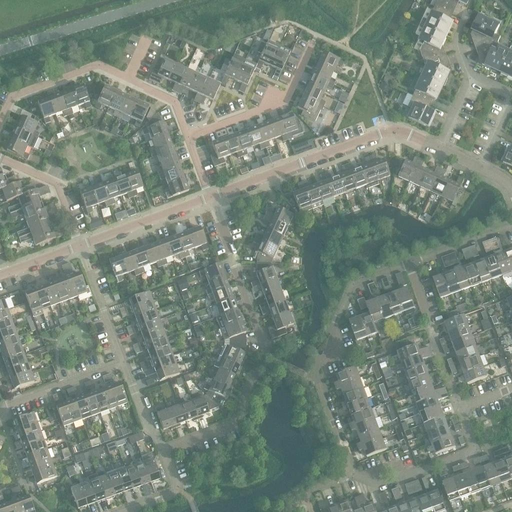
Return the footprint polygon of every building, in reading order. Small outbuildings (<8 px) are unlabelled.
[(437,0),(434,8),(451,16),(458,2),(466,6),(468,1),(467,0),(437,0)] [(451,16),(434,8),(431,13),(425,28),(445,37),(452,23),(449,21),(451,16)] [(473,39),(477,51),(498,43),(501,37),(495,35),(500,26),(498,25),(499,23),(493,20),(492,22),(480,16),(475,26),(474,25),(472,30),(473,31),(471,36),(472,40),(473,39)] [(445,37),(425,28),(417,44),(422,46),(419,51),(424,64),(445,56),(441,45),(445,37)] [(267,42),(265,46),(257,66),(255,69),(260,71),(263,64),(270,67),(277,51),(279,47),(267,42)] [(500,48),(498,43),(477,51),(482,64),(486,65),(485,66),(485,67),(490,69),(491,68),(500,72),(509,52),(500,48)] [(277,51),(270,67),(276,70),(273,77),(278,80),(288,57),(277,51)] [(511,53),(509,52),(500,72),(508,76),(508,77),(511,79),(511,53)] [(315,64),(333,72),(336,66),(341,68),(344,64),(323,54),(320,61),(318,59),(315,64)] [(236,82),(245,60),(234,55),(221,84),(226,86),(229,79),(236,82)] [(449,69),(445,56),(424,64),(426,68),(421,77),(441,87),(446,78),(447,78),(449,73),(448,73),(449,69)] [(169,82),(176,66),(165,60),(159,73),(154,70),(149,81),(159,86),(162,79),(169,82)] [(245,60),(236,82),(242,85),(239,92),(244,94),(255,69),(257,66),(245,60)] [(316,70),(313,76),(333,86),(336,81),(330,79),(333,72),(315,64),(313,68),(316,70)] [(172,92),(176,94),(187,70),(176,66),(169,82),(175,85),(172,92)] [(187,70),(176,94),(181,96),(184,89),(191,92),(198,76),(187,70)] [(194,102),(198,104),(209,80),(198,76),(191,92),(197,95),(194,102)] [(333,86),(313,76),(310,82),(307,81),(305,86),(323,94),(326,88),(331,90),(333,86)] [(435,101),(441,87),(421,77),(415,91),(412,97),(430,105),(432,100),(435,101)] [(206,99),(213,102),(220,86),(209,80),(198,104),(203,106),(206,99)] [(306,92),(303,98),(323,108),(326,103),(320,101),(323,94),(305,86),(303,90),(306,92)] [(71,89),(77,107),(84,105),(86,110),(91,108),(83,87),(76,89),(75,87),(71,89)] [(102,105),(108,108),(117,90),(113,88),(112,90),(105,87),(95,108),(100,110),(102,105)] [(77,107),(71,89),(66,90),(67,93),(60,95),(68,116),(73,115),(71,110),(77,107)] [(117,118),(127,97),(121,94),(122,92),(117,90),(108,108),(115,111),(113,116),(117,118)] [(342,90),(340,101),(347,103),(350,92),(342,90)] [(427,111),(430,105),(412,97),(407,94),(402,105),(412,110),(407,119),(428,128),(434,114),(427,111)] [(68,116),(60,95),(54,98),(53,95),(48,97),(55,116),(61,113),(63,118),(68,116)] [(55,116),(48,97),(43,99),(44,101),(37,104),(45,125),(50,123),(48,118),(55,116)] [(124,116),(130,118),(139,100),(134,98),(133,100),(127,97),(117,118),(122,120),(124,116)] [(323,108),(303,98),(300,104),(297,103),(295,108),(303,112),(301,116),(315,123),(320,111),(321,112),(323,108)] [(139,100),(130,118),(137,121),(135,126),(140,129),(150,108),(143,104),(144,102),(139,100)] [(279,119),(287,141),(292,139),(292,137),(303,133),(298,119),(294,120),(291,112),(285,114),(286,117),(279,119)] [(333,112),(331,120),(338,122),(340,114),(333,112)] [(144,136),(149,135),(152,141),(170,134),(169,129),(166,130),(163,123),(162,124),(160,117),(157,115),(146,126),(147,129),(142,131),(144,136)] [(19,123),(16,129),(38,139),(40,134),(35,132),(38,125),(20,117),(17,122),(19,123)] [(283,142),(287,141),(279,119),(273,122),(272,119),(267,121),(274,140),(281,137),(283,142)] [(268,142),(274,140),(267,121),(263,123),(264,125),(257,128),(265,149),(270,147),(268,142)] [(261,150),(265,149),(257,128),(251,130),(250,127),(245,129),(252,148),(259,145),(261,150)] [(11,135),(9,139),(27,148),(30,141),(36,144),(38,139),(16,129),(13,136),(11,135)] [(245,150),(252,148),(245,129),(240,131),(241,133),(235,136),(243,157),(247,155),(245,150)] [(149,150),(150,154),(172,146),(169,139),(172,139),(170,134),(152,141),(154,148),(149,150)] [(238,159),(243,157),(235,136),(228,138),(227,136),(223,138),(229,156),(236,154),(238,159)] [(223,158),(229,156),(223,138),(218,139),(219,142),(212,144),(216,155),(210,157),(214,168),(225,164),(223,158)] [(27,148),(9,139),(7,144),(9,145),(6,152),(27,161),(30,156),(25,154),(27,148)] [(293,146),(296,154),(310,149),(307,141),(293,146)] [(158,157),(160,163),(179,156),(177,152),(174,153),(172,146),(150,154),(152,159),(158,157)] [(511,150),(510,149),(503,163),(511,167),(511,150)] [(179,156),(160,163),(162,170),(157,172),(159,177),(180,169),(178,162),(180,161),(179,156)] [(374,156),(369,158),(378,181),(389,177),(383,161),(376,163),(374,156)] [(367,186),(378,181),(369,158),(364,160),(367,167),(360,169),(367,186)] [(397,177),(409,183),(419,160),(415,158),(412,164),(405,161),(397,177)] [(409,183),(420,188),(427,172),(421,169),(424,162),(419,160),(409,183)] [(351,165),(347,166),(356,190),(367,186),(360,169),(354,172),(351,165)] [(344,194),(356,190),(347,166),(342,168),(345,175),(338,178),(344,194)] [(434,174),(427,172),(420,188),(431,193),(441,170),(437,168),(434,174)] [(166,179),(168,186),(187,179),(185,174),(182,175),(180,169),(159,177),(161,181),(166,179)] [(125,176),(133,198),(138,196),(136,191),(143,188),(136,170),(131,172),(132,174),(125,176)] [(431,193),(441,198),(449,182),(442,179),(446,172),(441,170),(431,193)] [(329,173),(324,175),(333,198),(344,194),(338,178),(331,180),(329,173)] [(322,203),(333,198),(324,175),(319,177),(322,184),(316,186),(322,203)] [(2,176),(0,177),(0,190),(9,187),(8,183),(5,184),(2,176)] [(133,198),(125,176),(118,179),(117,177),(113,178),(120,197),(126,195),(128,200),(133,198)] [(113,199),(120,197),(113,178),(108,180),(109,182),(102,185),(110,207),(115,205),(113,199)] [(455,185),(449,182),(441,198),(453,203),(463,180),(458,178),(455,185)] [(187,179),(168,186),(171,192),(165,194),(167,199),(188,192),(186,185),(189,184),(187,179)] [(306,181),(302,183),(312,210),(323,206),(322,203),(316,186),(309,189),(306,181)] [(312,210),(302,183),(297,185),(300,192),(293,195),(293,197),(283,201),(293,210),(298,208),(300,215),(312,210)] [(9,187),(0,190),(0,196),(4,196),(6,203),(18,199),(17,198),(26,195),(24,191),(21,192),(18,184),(9,187)] [(106,208),(110,207),(102,185),(96,187),(95,185),(90,187),(97,205),(104,203),(106,208)] [(90,208),(97,205),(90,187),(85,189),(86,191),(79,194),(87,215),(92,213),(90,208)] [(39,196),(37,191),(36,191),(26,195),(17,198),(18,199),(20,206),(8,210),(10,215),(39,205),(36,197),(39,196)] [(24,216),(27,223),(46,216),(45,211),(42,212),(39,205),(10,215),(12,220),(24,216)] [(267,212),(265,217),(288,228),(293,216),(277,209),(274,215),(267,212)] [(46,216),(27,223),(29,230),(17,235),(19,240),(48,229),(45,221),(48,220),(46,216)] [(288,228),(265,217),(263,221),(270,225),(267,231),(283,239),(288,228)] [(188,230),(194,249),(201,247),(203,252),(208,250),(200,228),(193,231),(192,229),(188,230)] [(48,229),(19,240),(21,245),(33,240),(36,248),(56,240),(54,235),(51,236),(48,229)] [(184,234),(177,237),(185,258),(190,257),(188,251),(194,249),(188,230),(183,232),(184,234)] [(257,234),(255,239),(278,250),(283,239),(267,231),(264,237),(257,234)] [(170,237),(165,239),(172,257),(179,255),(181,260),(185,258),(177,237),(171,239),(170,237)] [(166,260),(172,257),(165,239),(161,240),(162,243),(155,245),(163,267),(168,265),(166,260)] [(278,250),(255,239),(253,243),(260,246),(257,253),(259,254),(257,258),(257,264),(269,265),(271,265),(278,250)] [(496,239),(489,241),(493,251),(500,249),(496,239)] [(486,254),(493,251),(489,241),(482,244),(486,254)] [(148,245),(143,247),(150,266),(156,263),(158,269),(163,267),(155,245),(148,248),(148,245)] [(476,246),(469,249),(473,259),(479,256),(476,246)] [(143,268),(150,266),(143,247),(138,249),(139,251),(132,254),(140,275),(145,273),(143,268)] [(466,261),(473,259),(469,249),(462,251),(466,261)] [(511,272),(505,253),(495,257),(502,277),(511,273),(511,272)] [(125,254),(120,255),(127,274),(134,272),(136,277),(140,275),(132,254),(126,256),(125,254)] [(455,254),(448,256),(452,266),(459,264),(455,254)] [(121,277),(127,274),(120,255),(116,257),(116,259),(109,262),(117,284),(123,282),(121,277)] [(446,269),(452,266),(448,256),(442,259),(446,269)] [(492,280),(502,277),(495,257),(485,261),(492,280)] [(192,272),(203,268),(200,261),(189,266),(192,272)] [(485,261),(475,265),(482,284),(492,280),(485,261)] [(251,284),(253,289),(277,280),(273,269),(271,269),(269,265),(257,264),(257,270),(258,274),(256,275),(259,281),(251,284)] [(206,276),(208,283),(227,276),(225,271),(223,272),(220,265),(199,273),(201,278),(206,276)] [(475,265),(464,268),(472,288),(482,284),(475,265)] [(461,292),(472,288),(464,268),(454,272),(461,292)] [(454,272),(444,276),(451,295),(461,292),(454,272)] [(406,283),(402,273),(395,276),(399,286),(406,283)] [(79,274),(70,278),(78,297),(79,302),(92,297),(88,287),(85,288),(79,274)] [(207,296),(229,288),(226,281),(229,280),(227,276),(208,283),(211,289),(205,291),(207,296)] [(441,299),(451,295),(444,276),(433,280),(441,299)] [(70,278),(61,281),(69,301),(78,297),(70,278)] [(187,278),(179,280),(181,291),(190,289),(187,278)] [(392,288),(388,279),(381,281),(385,291),(392,288)] [(264,297),(281,291),(277,280),(253,289),(255,294),(262,291),(264,297)] [(60,304),(69,301),(61,281),(52,284),(60,304)] [(52,284),(43,288),(51,308),(60,304),(52,284)] [(43,288),(34,291),(42,311),(51,308),(43,288)] [(229,288),(207,296),(209,301),(214,299),(217,305),(235,298),(233,294),(231,294),(229,288)] [(408,289),(397,293),(404,312),(415,308),(408,289)] [(43,315),(42,311),(34,291),(25,294),(34,318),(43,315)] [(261,311),(285,302),(281,291),(264,297),(267,304),(260,307),(261,311)] [(133,310),(152,302),(149,293),(129,300),(133,310)] [(394,316),(404,312),(397,293),(387,297),(394,316)] [(387,297),(377,300),(384,320),(394,316),(387,297)] [(214,314),(216,318),(237,310),(234,304),(237,303),(235,298),(217,305),(219,312),(214,314)] [(361,311),(368,309),(366,304),(364,299),(358,301),(361,311)] [(366,304),(368,309),(370,315),(370,314),(374,324),(384,320),(377,300),(366,304)] [(133,310),(136,319),(156,312),(152,302),(133,310)] [(270,313),(272,320),(289,314),(285,302),(261,311),(263,316),(270,313)] [(467,304),(457,307),(460,314),(469,310),(467,304)] [(237,310),(216,318),(217,323),(218,323),(220,330),(225,328),(243,321),(242,316),(239,317),(237,310)] [(0,313),(0,323),(11,319),(7,311),(0,313)] [(136,319),(139,328),(159,321),(156,312),(136,319)] [(62,326),(77,320),(75,314),(60,320),(62,326)] [(289,314),(272,320),(275,327),(268,329),(272,340),(287,335),(285,329),(293,326),(289,314)] [(370,314),(370,315),(360,318),(367,338),(378,334),(374,324),(370,314)] [(445,323),(449,334),(469,327),(465,316),(445,323)] [(357,342),(367,338),(360,318),(349,322),(357,342)] [(415,318),(410,320),(412,329),(418,327),(415,318)] [(11,319),(0,323),(0,333),(14,329),(11,319)] [(139,328),(143,337),(163,330),(159,321),(139,328)] [(243,321),(225,328),(220,330),(223,336),(222,336),(224,341),(229,340),(229,344),(246,345),(246,341),(243,334),(246,334),(243,326),(245,325),(243,321)] [(469,327),(449,334),(453,344),(472,337),(469,327)] [(0,333),(0,343),(17,337),(14,329),(0,333)] [(163,330),(143,337),(146,346),(166,339),(163,330)] [(17,337),(0,343),(0,351),(1,354),(21,347),(17,337)] [(476,347),(472,337),(453,344),(457,354),(476,347)] [(146,346),(149,355),(169,348),(166,339),(146,346)] [(402,363),(431,352),(430,348),(419,352),(417,346),(411,348),(409,342),(395,347),(402,363)] [(224,359),(242,367),(244,363),(242,362),(245,355),(243,354),(246,347),(246,345),(229,344),(229,348),(224,345),(222,350),(222,351),(219,357),(224,359)] [(1,354),(4,363),(24,356),(21,347),(1,354)] [(480,357),(476,347),(457,354),(460,364),(480,357)] [(149,355),(153,364),(172,357),(169,348),(149,355)] [(433,357),(431,352),(402,363),(405,374),(425,366),(423,361),(433,357)] [(4,363),(8,372),(27,365),(24,356),(4,363)] [(153,364),(156,373),(176,366),(172,357),(153,364)] [(242,367),(224,359),(219,357),(216,363),(214,368),(235,377),(238,371),(240,372),(242,367)] [(480,357),(460,364),(464,374),(484,367),(480,357)] [(27,365),(8,372),(11,381),(31,373),(27,365)] [(179,375),(176,366),(156,373),(159,382),(179,375)] [(429,377),(425,366),(405,374),(409,384),(429,377)] [(488,378),(484,367),(464,374),(468,385),(488,378)] [(217,374),(214,381),(232,389),(234,385),(232,384),(235,377),(214,368),(212,372),(217,374)] [(336,388),(360,379),(356,368),(337,375),(339,383),(335,385),(336,388)] [(31,373),(11,381),(14,390),(34,383),(31,373)] [(429,377),(409,384),(413,394),(432,387),(429,377)] [(364,389),(360,379),(336,388),(337,391),(342,389),(345,396),(364,389)] [(232,389),(214,381),(211,387),(206,385),(204,390),(209,392),(207,394),(206,394),(219,408),(219,407),(223,399),(225,399),(228,393),(230,394),(232,389)] [(112,388),(119,408),(128,404),(121,384),(112,388)] [(435,392),(432,387),(413,394),(417,404),(446,393),(445,389),(435,392)] [(112,388),(103,391),(110,411),(119,408),(112,388)] [(343,408),(368,399),(364,389),(345,396),(347,403),(342,405),(343,408)] [(101,414),(110,411),(103,391),(93,394),(101,414)] [(198,399),(191,402),(198,420),(203,419),(202,416),(209,413),(201,392),(196,394),(198,399)] [(448,398),(446,393),(417,404),(421,414),(440,407),(438,401),(448,398)] [(93,394),(84,398),(92,418),(101,414),(93,394)] [(83,421),(92,418),(84,398),(75,401),(83,421)] [(194,422),(198,420),(191,402),(185,404),(183,399),(178,401),(186,422),(193,420),(194,422)] [(372,409),(368,399),(343,408),(345,412),(349,410),(352,417),(372,409)] [(75,401),(66,404),(74,424),(83,421),(75,401)] [(179,425),(186,422),(178,401),(173,402),(175,408),(169,410),(176,429),(180,427),(179,425)] [(64,428),(74,424),(66,404),(57,408),(64,428)] [(171,430),(176,429),(169,410),(162,413),(160,407),(155,409),(163,431),(170,428),(171,430)] [(440,407),(421,414),(424,425),(444,417),(440,407)] [(351,429),(375,420),(372,409),(352,417),(355,424),(350,425),(351,429)] [(18,431),(37,423),(41,422),(37,413),(34,414),(14,421),(18,431)] [(448,428),(444,417),(424,425),(428,435),(448,428)] [(379,430),(375,420),(351,429),(352,432),(357,431),(360,437),(379,430)] [(41,432),(37,423),(18,431),(21,440),(41,432)] [(448,428),(428,435),(432,445),(451,438),(448,428)] [(359,449),(383,440),(379,430),(360,437),(362,444),(357,446),(359,449)] [(21,440),(24,449),(44,441),(41,432),(21,440)] [(142,434),(134,436),(136,443),(144,440),(142,434)] [(455,448),(451,438),(432,445),(436,455),(455,448)] [(383,440),(359,449),(360,453),(365,451),(367,458),(387,451),(383,440)] [(47,450),(44,441),(24,449),(28,458),(47,450)] [(50,459),(47,450),(28,458),(31,467),(50,459)] [(31,467),(34,476),(54,469),(50,459),(31,467)] [(153,460),(144,463),(151,483),(160,480),(153,460)] [(494,465),(502,484),(511,480),(505,461),(494,465)] [(142,486),(151,483),(144,463),(135,467),(142,486)] [(484,468),(491,488),(502,484),(494,465),(484,468)] [(124,467),(115,470),(124,493),(133,490),(126,470),(124,467)] [(135,467),(126,470),(133,490),(142,486),(135,467)] [(474,472),(481,492),(491,488),(484,468),(474,472)] [(57,478),(54,469),(34,476),(38,485),(57,478)] [(115,496),(124,493),(115,470),(106,473),(107,476),(115,496)] [(464,476),(471,496),(481,492),(474,472),(464,476)] [(107,476),(98,480),(106,500),(115,496),(107,476)] [(454,480),(461,500),(471,496),(464,476),(454,480)] [(97,503),(106,500),(98,480),(89,483),(97,503)] [(450,503),(461,500),(454,480),(443,484),(450,503)] [(419,481),(412,484),(416,494),(422,491),(419,481)] [(89,483),(81,486),(88,506),(97,503),(89,483)] [(416,494),(412,484),(405,486),(409,496),(416,494)] [(88,506),(81,486),(71,490),(78,510),(88,506)] [(399,489),(392,491),(396,501),(402,499),(399,489)] [(428,496),(433,511),(444,511),(446,511),(438,492),(428,496)] [(433,511),(428,496),(418,500),(422,511),(433,511)] [(34,511),(34,510),(29,497),(19,500),(23,511),(34,511)] [(364,511),(376,511),(374,505),(368,507),(364,497),(359,499),(364,511)] [(364,511),(359,499),(355,500),(359,510),(354,511),(364,511)] [(13,511),(23,511),(19,500),(10,504),(13,511)] [(422,511),(418,500),(408,503),(411,511),(422,511)] [(353,511),(349,502),(339,506),(341,511),(353,511)] [(411,511),(408,503),(398,507),(399,511),(411,511)]
